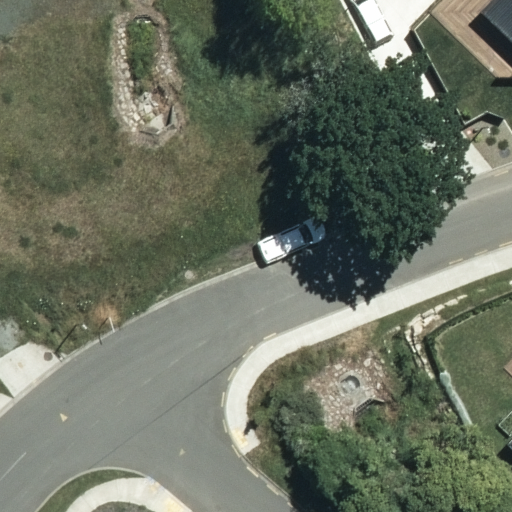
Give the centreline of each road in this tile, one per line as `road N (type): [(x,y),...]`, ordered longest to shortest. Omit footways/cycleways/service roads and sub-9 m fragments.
road 1 (residential): [(120,376),(363,261),(511,217)]
road 2 (residential): [(120,376),(255,511)]
road 3 (residential): [(0,476),(53,423),(120,376)]
